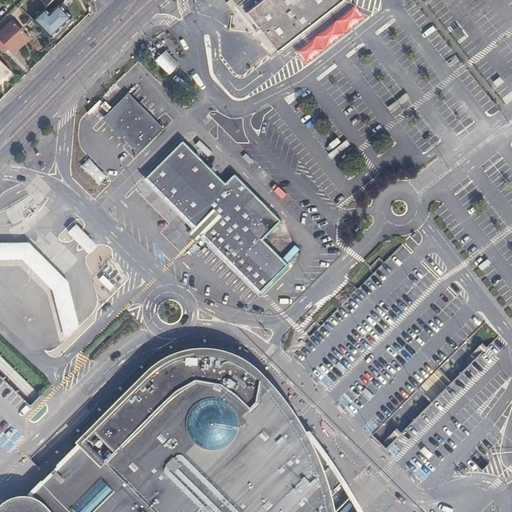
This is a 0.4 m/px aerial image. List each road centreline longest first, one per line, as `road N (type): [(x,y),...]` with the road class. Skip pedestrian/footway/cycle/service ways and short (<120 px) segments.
road 1 (primary): [(0,158),(160,0)]
road 2 (primary): [(110,9),(0,122)]
